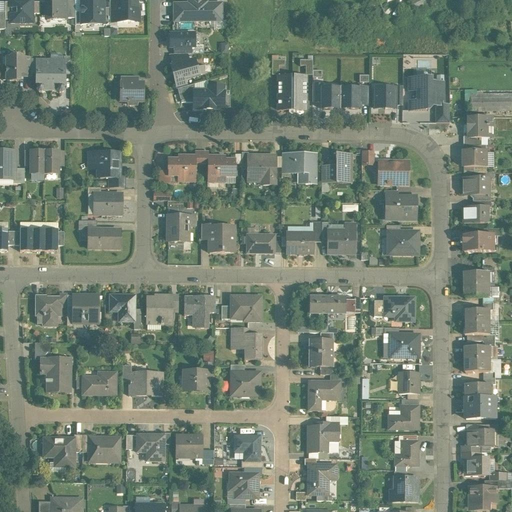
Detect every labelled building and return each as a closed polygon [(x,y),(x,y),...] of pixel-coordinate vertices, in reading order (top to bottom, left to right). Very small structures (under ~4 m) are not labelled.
[(65,1),(65,0),(52,0),(52,1),(45,1),(46,21),(52,21),(66,21),(66,19),(65,1)] [(103,0),(96,0),(80,0),(80,13),(81,25),(103,25),(104,25),(104,9),(103,0)] [(130,2),(128,0),(109,0),(109,9),(110,23),(134,23),(134,18),(136,18),(138,15),(139,12),(137,10),(137,2),(130,2)] [(436,0),(410,0),(416,11),(437,0),(436,0)] [(32,1),(10,1),(10,3),(10,9),(11,16),(11,21),(11,24),(20,24),(32,24),(32,15),(32,1)] [(75,13),(74,1),(65,1),(66,19),(75,19),(75,13)] [(207,5),(207,3),(188,3),(188,5),(173,5),(174,23),(214,22),(214,4),(207,5)] [(378,3),(339,20),(348,42),(388,26),(378,3)] [(194,36),(194,35),(170,35),(170,49),(191,48),(194,48),(194,47),(194,36)] [(186,55),(176,55),(173,55),(170,55),(173,67),(188,62),(186,55)] [(20,58),(11,58),(9,60),(6,60),(6,82),(19,82),(19,78),(24,78),(24,75),(24,60),(22,60),(20,58)] [(173,67),(171,67),(177,90),(186,87),(184,80),(198,76),(194,61),(188,62),(173,67)] [(284,61),(272,61),(271,76),(278,76),(278,67),(284,67),(284,61)] [(312,61),(300,61),(299,67),(305,67),(305,76),(312,77),(312,72),(312,61)] [(37,63),(37,76),(37,77),(37,88),(36,90),(36,93),(38,94),(41,94),(43,93),(50,93),(50,64),(37,63)] [(63,64),(50,64),(50,93),(58,93),(59,94),(62,94),(64,93),(64,90),(63,89),(63,77),(64,77),(64,76),(64,64),(63,64)] [(306,79),(278,79),(278,111),(288,111),(295,111),(305,111),(306,79)] [(437,82),(437,83),(431,83),(431,80),(431,79),(430,79),(430,80),(409,80),(408,80),(409,80),(409,91),(408,91),(408,92),(409,92),(421,92),(421,103),(409,103),(408,104),(409,104),(409,111),(409,112),(427,112),(428,112),(428,111),(431,108),(431,109),(431,108),(431,107),(436,107),(443,107),(443,85),(443,84),(442,84),(437,84),(437,83),(437,82)] [(138,84),(120,84),(120,103),(127,103),(128,103),(128,106),(136,106),(136,103),(142,103),(142,93),(144,92),(144,87),(142,86),(142,84),(138,84)] [(186,87),(177,90),(181,104),(193,103),(193,92),(194,92),(194,85),(186,87)] [(321,85),(312,85),(312,103),(320,103),(320,89),(321,89),(321,85)] [(223,88),(207,88),(207,92),(194,92),(193,92),(193,103),(193,110),(223,111),(223,109),(223,97),(223,88)] [(368,88),(359,88),(359,89),(360,90),(360,106),(368,106),(368,88)] [(394,90),(385,90),(382,88),(378,88),(375,90),(374,90),(374,110),(374,109),(384,109),(384,110),(391,110),(391,109),(394,109),(394,110),(395,110),(395,106),(395,90),(394,90)] [(402,89),(394,88),(394,90),(395,90),(395,106),(402,107),(402,89)] [(321,89),(320,89),(320,103),(319,109),(320,109),(323,109),(323,110),(330,110),(330,109),(340,109),(340,89),(321,89)] [(359,89),(340,89),(340,109),(350,109),(350,110),(357,110),(357,109),(359,109),(359,110),(360,110),(360,106),(360,90),(359,89)] [(511,95),(471,96),(471,112),(511,111),(511,95)] [(443,107),(436,107),(436,124),(449,124),(449,107),(445,107),(443,107)] [(492,118),(468,119),(468,134),(468,140),(481,140),(487,139),(487,128),(492,128),(492,118)] [(468,140),(468,134),(463,134),(463,147),(464,147),(480,147),(481,146),(481,140),(468,140)] [(0,180),(14,180),(14,170),(14,153),(0,152),(0,180)] [(44,153),(31,153),(31,154),(31,167),(31,175),(44,175),(44,153)] [(58,153),(44,153),(44,175),(58,175),(58,167),(58,154),(58,153)] [(464,153),(463,154),(463,169),(486,169),(486,153),(485,153),(480,153),(464,153)] [(121,154),(88,154),(88,171),(96,171),(96,179),(108,179),(121,179),(121,154)] [(373,154),(361,154),(361,166),(373,166),(373,154)] [(315,155),(281,155),(281,158),(281,169),(281,174),(298,175),(298,185),(315,185),(315,155)] [(335,167),(321,167),(321,184),(351,185),(352,156),(336,156),(336,155),(335,155),(335,167)] [(275,158),(275,156),(248,156),(248,171),(248,180),(262,180),(262,186),(275,187),(275,169),(275,158)] [(195,157),(183,157),(183,160),(167,160),(167,172),(168,172),(168,178),(178,178),(178,183),(194,183),(195,165),(195,157)] [(225,157),(208,157),(208,165),(207,165),(207,184),(225,184),(225,178),(235,178),(235,165),(235,160),(225,160),(225,157)] [(408,162),(378,162),(378,185),(408,186),(408,162)] [(14,170),(14,180),(14,184),(24,184),(24,171),(14,170)] [(168,185),(168,178),(168,172),(167,172),(159,172),(159,185),(168,185)] [(121,179),(108,179),(108,189),(125,189),(125,179),(121,179)] [(486,181),(464,181),(464,197),(476,197),(486,197),(486,196),(486,181)] [(166,190),(156,190),(156,201),(166,201),(166,190)] [(398,192),(384,192),(384,201),(386,201),(386,199),(398,199),(398,198),(398,192)] [(100,195),(94,195),(94,197),(94,217),(122,217),(122,196),(100,195)] [(416,198),(398,198),(398,199),(386,199),(386,201),(386,209),(388,209),(388,221),(416,221),(416,198)] [(475,209),(464,209),(464,225),(490,224),(490,209),(475,209)] [(195,218),(167,217),(167,228),(168,228),(168,243),(184,243),(184,234),(189,234),(189,227),(195,227),(195,218)] [(96,222),(79,222),(79,232),(88,232),(88,231),(96,231),(96,222)] [(321,224),(312,224),(312,235),(312,244),(321,244),(321,224)] [(234,227),(210,227),(210,226),(201,226),(201,240),(209,240),(209,254),(233,255),(234,227)] [(328,234),(327,234),(327,244),(327,255),(354,255),(355,227),(345,227),(345,234),(328,234)] [(58,231),(20,231),(20,233),(20,247),(20,253),(58,253),(58,247),(58,234),(58,231)] [(96,231),(88,231),(88,232),(88,250),(120,250),(120,231),(96,231)] [(400,233),(386,233),(386,256),(418,256),(418,233),(400,233)] [(312,235),(287,235),(287,256),(312,256),(312,244),(312,235)] [(274,237),(247,237),(247,255),(274,255),(274,243),(274,237)] [(484,237),(464,237),(464,253),(494,253),(494,238),(494,237),(484,237)] [(483,274),(465,274),(465,287),(490,286),(490,274),(483,274)] [(490,286),(465,287),(465,299),(482,299),(490,299),(490,286)] [(60,299),(42,299),(42,298),(36,298),(36,317),(43,317),(43,327),(57,328),(57,317),(61,317),(61,308),(67,308),(67,296),(60,296),(60,299)] [(98,297),(73,297),(73,308),(72,325),(98,325),(98,297)] [(155,299),(147,299),(147,314),(147,326),(172,326),(172,313),(172,297),(155,297),(155,299)] [(209,298),(184,297),(184,317),(192,317),(192,330),(209,330),(209,314),(209,298)] [(134,298),(110,298),(110,312),(119,312),(119,323),(133,323),(134,311),(134,298)] [(261,298),(231,298),(230,307),(230,320),(243,320),(243,323),(261,323),(261,298)] [(327,299),(309,299),(309,314),(327,314),(327,299)] [(345,299),(327,299),(327,314),(344,315),(345,299)] [(414,300),(384,299),(384,302),(384,318),(402,318),(402,323),(414,323),(414,300)] [(384,302),(374,303),(374,318),(384,318),(384,302)] [(230,307),(221,307),(221,320),(230,320),(230,307)] [(482,311),(465,311),(465,324),(490,324),(489,311),(482,311)] [(490,324),(465,324),(465,337),(483,337),(490,336),(490,324)] [(327,335),(320,334),(320,343),(332,343),(332,335),(327,335)] [(248,336),(230,336),(230,352),(244,352),(244,361),(262,361),(262,336),(248,336)] [(399,336),(389,336),(389,359),(419,359),(419,336),(399,336)] [(320,343),(309,343),(309,355),(332,355),(332,343),(320,343)] [(50,345),(34,344),(34,361),(40,361),(49,361),(50,345)] [(490,348),(483,349),(483,348),(465,348),(465,361),(490,361),(490,348)] [(332,355),(309,355),(309,368),(320,369),(332,369),(332,355)] [(49,361),(40,361),(40,376),(46,376),(46,394),(70,394),(70,361),(49,361)] [(490,375),(490,361),(465,361),(466,375),(484,375),(490,375)] [(214,366),(206,366),(206,373),(208,373),(208,380),(214,381),(214,366)] [(162,374),(130,374),(130,367),(122,367),(122,383),(129,383),(129,398),(162,398),(162,374)] [(206,373),(183,372),(182,393),(188,393),(188,394),(202,394),(202,393),(208,393),(208,380),(208,373),(206,373)] [(244,373),(233,373),(233,374),(233,394),(249,394),(249,398),(260,398),(260,373),(244,373)] [(98,379),(82,379),(82,391),(82,397),(100,397),(100,396),(106,396),(106,397),(115,397),(116,375),(98,375),(98,379)] [(419,375),(399,375),(399,395),(408,395),(418,395),(419,395),(419,375)] [(330,384),(309,384),(309,412),(320,412),(320,401),(339,401),(339,384),(330,384)] [(484,387),(466,387),(466,399),(491,399),(491,387),(484,387)] [(491,399),(466,399),(466,420),(496,420),(496,399),(491,399)] [(419,408),(401,408),(401,418),(389,417),(388,431),(418,431),(419,424),(417,424),(417,420),(419,420),(419,408)] [(326,425),(321,425),(321,428),(309,428),(308,454),(326,454),(326,442),(338,442),(338,425),(326,425)] [(479,432),(467,433),(467,447),(467,449),(481,448),(494,448),(494,433),(494,432),(479,432)] [(164,437),(137,437),(137,453),(147,454),(147,462),(164,462),(164,446),(164,437)] [(202,437),(176,437),(176,460),(202,460),(202,452),(202,437)] [(260,438),(235,438),(235,452),(244,453),(244,463),(259,463),(260,438)] [(120,439),(89,439),(89,454),(88,463),(119,464),(120,439)] [(74,440),(43,440),(43,459),(54,459),(54,468),(74,468),(74,454),(74,440)] [(418,454),(418,443),(401,443),(401,457),(395,457),(395,468),(418,467),(418,459),(417,459),(417,454),(418,454)] [(214,452),(202,452),(202,460),(202,466),(213,466),(214,452)] [(488,460),(482,460),(467,460),(467,461),(467,477),(488,476),(488,460)] [(336,466),(308,466),(308,496),(316,496),(327,496),(327,481),(336,481),(336,466)] [(261,469),(243,469),(243,475),(257,475),(257,478),(261,479),(261,469)] [(243,475),(229,475),(229,492),(235,492),(235,500),(257,500),(257,478),(257,475),(243,475)] [(407,479),(395,479),(395,480),(398,480),(398,492),(390,492),(390,503),(418,503),(418,479),(407,479)] [(125,487),(116,486),(116,496),(125,496),(125,487)] [(490,489),(471,489),(471,511),(487,511),(487,505),(497,505),(497,490),(497,489),(490,489)]
